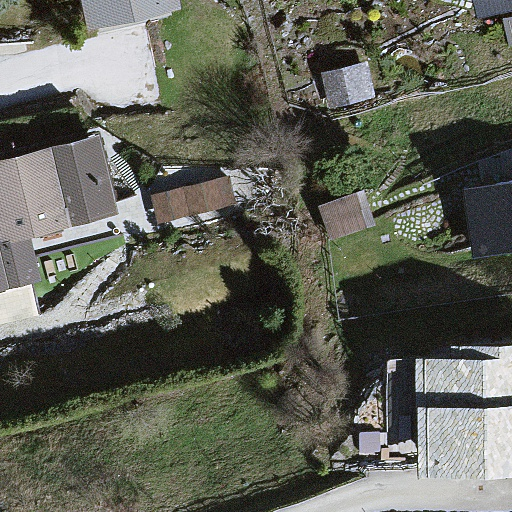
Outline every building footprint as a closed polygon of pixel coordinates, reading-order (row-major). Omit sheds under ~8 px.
[(180,0),(75,0),(85,36),(183,10),(180,0)] [(511,0),(468,0),(476,25),(511,14),(511,0)] [(98,139),(0,165),(0,302),(44,290),(32,244),(120,220),(98,139)] [(166,209),(233,188),(225,164),(159,184),(166,209)] [(511,182),(461,191),(473,262),(511,255),(511,182)] [(436,359),(410,359),(414,486),(511,482),(511,342),(436,345),(436,359)]
